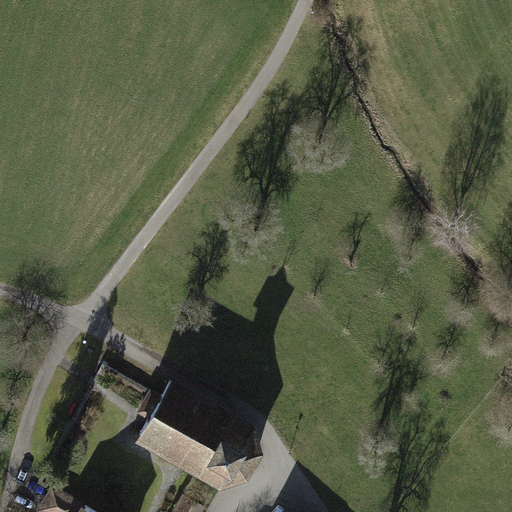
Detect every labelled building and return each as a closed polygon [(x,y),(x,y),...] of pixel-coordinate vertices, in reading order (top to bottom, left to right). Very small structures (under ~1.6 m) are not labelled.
[(259,418),(175,370),(162,392),(152,387),(138,410),(148,416),(137,434),(222,483),(251,474),(266,446),(259,418)] [(55,478),(42,471),(37,481),(49,488),(53,481),(55,478)] [(45,511),(75,511),(83,498),(53,481),(49,488),(38,508),(45,511)] [(202,511),(207,504),(184,491),(172,511),(202,511)] [(107,511),(84,498),(83,498),(75,511),(107,511)]
